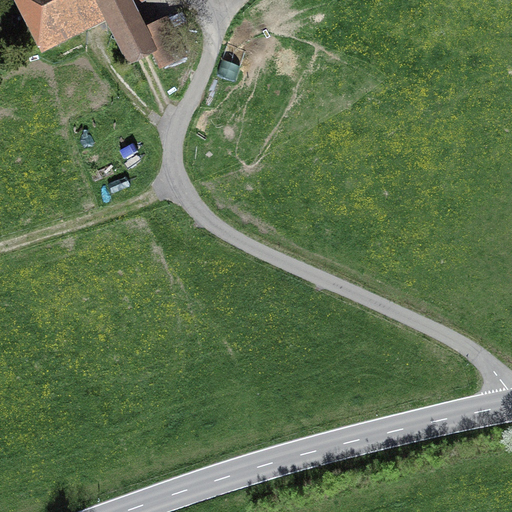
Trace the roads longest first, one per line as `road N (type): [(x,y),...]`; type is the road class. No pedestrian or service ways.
road 1 (residential): [(510,405),(501,378),(470,350),(244,243),(199,213),(175,173),(176,136),(216,20),(194,0)]
road 2 (primary): [(126,511),(366,437),(510,405)]
